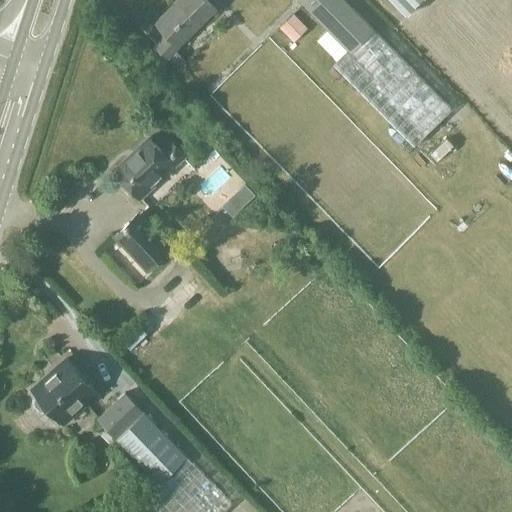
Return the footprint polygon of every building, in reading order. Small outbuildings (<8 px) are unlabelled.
[(216,7),(208,0),(178,0),(157,22),(168,33),(157,44),(168,56),(216,7)] [(454,107),(347,0),(301,0),(349,47),(335,61),(417,144),(454,107)] [(292,14),(279,26),(290,36),(302,24),(292,14)] [(185,153),(171,140),(162,149),(148,136),(114,171),(142,198),(185,153)] [(245,185),(240,190),(250,201),(256,196),(245,185)] [(140,212),(116,234),(149,270),(173,248),(140,212)] [(48,407),(59,418),(93,388),(70,362),(36,393),(39,396),(35,399),(35,404),(40,410),(45,410),(48,407)] [(160,481),(128,511),(221,511),(232,502),(187,455),(186,456),(124,392),(97,419),(98,420),(160,481)]
